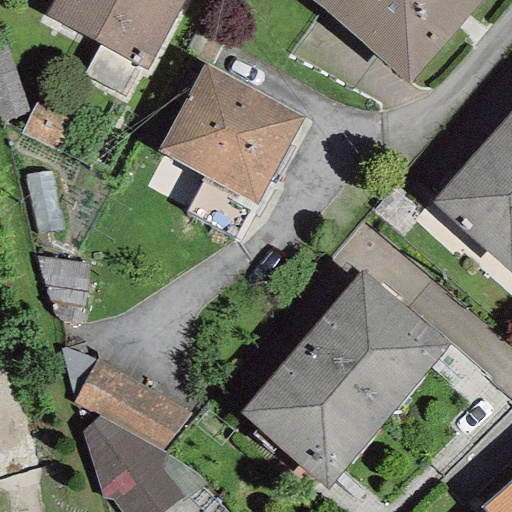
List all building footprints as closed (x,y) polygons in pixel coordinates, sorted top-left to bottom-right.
[(100,46),(135,64),(140,67),(176,0),(65,0),(54,21),(100,46)] [(322,0),(405,72),(467,0),(322,0)] [(0,121),(26,112),(0,39),(0,121)] [(119,95),(135,64),(100,46),(95,56),(84,76),(119,95)] [(205,173),(250,198),(290,124),(205,78),(165,151),(205,173)] [(508,267),(511,262),(511,127),(441,207),(508,267)] [(243,210),(250,198),(205,173),(184,215),(233,239),(248,213),(243,210)] [(80,324),(86,266),(36,259),(45,293),(59,321),(80,324)] [(320,476),(428,351),(360,293),(252,417),(320,476)] [(97,418),(159,453),(188,414),(96,362),(73,403),(97,418)] [(165,457),(159,453),(97,418),(81,434),(102,499),(110,501),(118,511),(161,511),(182,497),(161,470),(165,457)] [(511,511),(511,493),(490,511),(511,511)]
